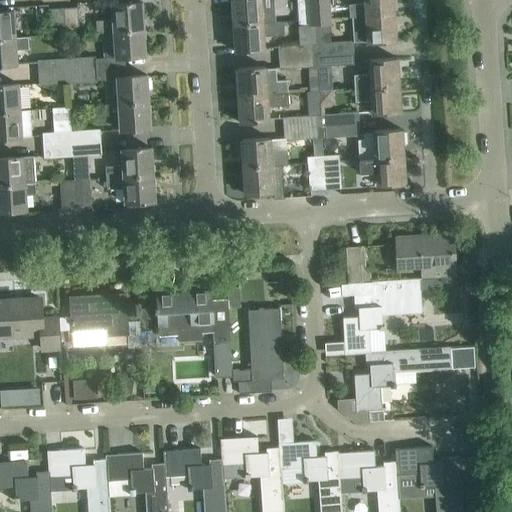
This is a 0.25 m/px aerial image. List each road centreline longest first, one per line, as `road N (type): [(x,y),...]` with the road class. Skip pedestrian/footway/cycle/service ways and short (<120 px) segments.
road 1 (residential): [(0,427),(317,404)]
road 2 (residential): [(209,215),(196,0)]
road 3 (residential): [(0,228),(209,215)]
road 4 (residential): [(419,0),(433,202)]
road 5 (residential): [(495,198),(482,0)]
road 6 (residential): [(317,404),(307,209)]
road 7 (residential): [(446,426),(352,432),(317,404)]
road 8 (residential): [(307,209),(433,202)]
